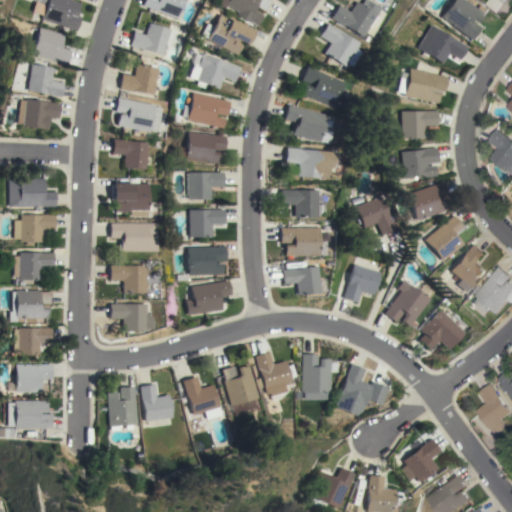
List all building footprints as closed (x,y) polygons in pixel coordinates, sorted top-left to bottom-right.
[(65,0),(75,3),(72,13),(68,12),(67,14),(75,17),(71,31),(35,19),(36,15),(25,12),(28,2),(39,5),(40,0),(65,0)] [(189,0),(189,2),(182,0),(175,18),(140,5),(141,0),(189,0)] [(264,0),(267,2),(261,11),(253,6),(251,11),(249,14),(248,14),(245,18),(217,1),(217,0),(264,0)] [(364,36),(358,32),(355,37),(325,17),(334,5),(344,12),(350,1),(355,4),(357,0),(362,0),(374,8),(371,12),(376,15),(364,36)] [(441,16),(453,0),(465,0),(484,15),(477,24),(472,20),(471,21),(479,28),(470,40),(441,16)] [(204,40),(205,38),(199,35),(205,23),(211,26),(217,15),(227,20),(228,19),(251,31),(249,35),(250,36),(248,41),(246,40),(245,44),(236,40),(234,42),(240,45),(238,48),(239,48),(238,52),(236,51),(234,55),(204,40)] [(142,35),(145,27),(147,23),(168,29),(168,30),(174,32),(169,47),(163,45),(160,56),(126,45),(130,31),(142,35)] [(337,66),(319,54),(321,50),(320,49),(325,43),(314,36),(322,24),(352,43),(337,66)] [(430,24),(454,40),(454,39),(465,47),(457,59),(447,53),(441,62),(440,62),(440,63),(416,47),(430,24)] [(20,41),(24,26),(32,28),(58,35),(55,47),(59,49),(59,47),(63,48),(63,50),(66,50),(62,65),(25,55),(28,43),(20,41)] [(233,81),(221,77),(217,88),(209,86),(207,90),(194,85),(196,80),(187,77),(192,63),(197,65),(201,54),(238,67),(233,81)] [(24,64),(47,68),(45,78),(45,79),(45,80),(57,82),(55,97),(40,95),(40,94),(20,91),(24,64)] [(117,74),(130,76),(132,64),(147,67),(147,65),(152,66),(152,68),(154,68),(150,95),(115,89),(117,74)] [(295,94),(299,84),(305,86),(306,84),(296,80),(302,66),(337,81),(325,107),(295,94)] [(445,77),(442,91),(431,89),(431,91),(437,93),(435,103),(402,95),(403,94),(396,92),(402,68),(408,69),(408,68),(445,77)] [(228,101),(225,116),(214,113),(213,116),(223,118),(220,128),(185,120),(185,118),(180,117),(183,105),(188,106),(191,92),(228,101)] [(150,104),(150,106),(158,107),(153,132),(145,130),(145,132),(112,125),(114,114),(115,115),(116,113),(110,112),(113,97),(150,104)] [(15,125),(9,124),(12,99),(18,100),(18,99),(40,102),(40,101),(54,103),(52,118),(39,116),(38,124),(37,124),(37,129),(15,126),(15,125)] [(321,115),(317,128),(326,131),(322,144),(287,134),(291,122),(280,119),(284,105),(321,115)] [(400,111),(435,110),(435,125),(422,125),(422,138),(400,138),(400,111)] [(511,171),(510,172),(492,158),(496,153),(496,154),(500,148),(490,140),(498,129),(511,139),(511,171)] [(224,136),(223,150),(211,149),(211,151),(218,152),(217,163),(184,159),(187,132),(224,136)] [(140,170),(118,167),(119,162),(118,162),(118,155),(106,154),(108,138),(121,140),(120,140),(143,143),(140,170)] [(302,177),(302,181),(298,181),(298,176),(292,176),(294,163),(281,162),(283,147),(327,152),(325,168),(323,167),(321,179),(302,177)] [(400,151),(435,148),(437,162),(425,164),(425,166),(433,165),(434,175),(431,176),(431,174),(426,175),(426,176),(403,178),(400,151)] [(186,172),(208,172),(222,172),(222,187),(208,187),(208,194),(209,194),(209,200),(186,199),(186,172)] [(1,207),(1,178),(38,178),(38,192),(49,192),(49,206),(1,207)] [(415,220),(406,194),(442,181),(446,194),(436,198),(437,201),(443,199),(447,209),(415,220)] [(143,210),(142,210),(143,216),(125,216),(125,211),(110,211),(110,200),(107,201),(107,199),(105,199),(105,185),(107,184),(107,183),(128,183),(128,184),(143,184),(143,210)] [(313,204),(320,204),(320,215),(313,215),(313,217),(290,217),(290,205),(277,205),(277,190),(313,190),(313,204)] [(352,207),(376,196),(391,229),(378,234),(373,223),(361,228),(352,207)] [(187,209),(223,209),(223,224),(210,224),(210,237),(187,237),(187,209)] [(27,242),(27,245),(20,245),(20,242),(13,242),(13,239),(6,239),(6,220),(13,220),(13,215),(49,215),(49,229),(38,229),(38,237),(36,237),(36,242),(27,242)] [(441,261),(423,239),(452,215),(461,227),(453,234),(461,244),(441,261)] [(153,223),(153,251),(117,251),(117,250),(115,250),(115,245),(117,245),(117,238),(106,238),(106,223),(153,223)] [(315,227),(315,241),(322,241),(322,254),(315,254),(315,255),(281,256),(281,245),(288,245),(288,243),(278,243),(278,228),(315,227)] [(469,287),(465,292),(455,284),(459,279),(449,270),(472,243),(483,253),(475,263),(484,271),(470,288),(469,287)] [(187,275),(186,247),(224,246),(224,261),(214,261),(214,264),(220,264),(220,274),(187,275)] [(13,280),(13,277),(8,277),(8,256),(13,256),(13,253),(49,253),(49,267),(36,267),(36,275),(35,275),(35,280),(13,280)] [(378,272),(371,293),(367,292),(366,293),(359,291),(355,303),(342,299),(347,282),(346,282),(352,264),(378,272)] [(119,292),(119,282),(118,282),(118,280),(106,280),(106,265),(119,265),(142,266),(142,276),(148,276),(148,298),(140,298),(140,293),(119,292)] [(317,293),(294,295),(293,283),(281,284),(279,269),(315,266),(317,293)] [(499,266),(510,276),(503,284),(504,285),(508,280),(511,283),(511,291),(507,298),(507,299),(495,313),(488,307),(484,312),(473,302),(477,297),(474,295),(499,266)] [(187,315),(185,300),(192,299),(189,286),(227,280),(229,295),(218,297),(220,309),(187,315)] [(407,326),(398,320),(402,314),(400,313),(394,322),(382,314),(398,291),(394,288),(400,280),(426,299),(407,326)] [(11,318),(11,322),(3,322),(3,311),(6,311),(6,291),(10,291),(10,290),(36,290),(36,291),(47,291),(47,303),(38,303),(38,307),(45,307),(45,312),(44,312),(44,318),(11,318)] [(142,329),(142,331),(120,331),(120,326),(119,326),(119,318),(107,318),(107,303),(142,304),(142,315),(147,315),(149,317),(149,320),(151,322),(150,329),(142,329)] [(461,333),(445,349),(436,340),(427,350),(417,339),(422,334),(418,329),(437,309),(461,333)] [(9,329),(13,329),(13,328),(36,328),(36,327),(49,327),(49,342),(36,343),(36,351),(36,355),(13,355),(13,354),(9,354),(9,329)] [(288,382),(281,384),(283,391),(268,396),(267,393),(263,394),(252,356),(266,352),(270,364),(282,360),(288,382)] [(327,392),(324,392),(323,399),(302,399),(302,392),(299,392),(300,354),(315,354),(315,358),(328,359),(327,392)] [(11,364),(50,364),(50,379),(38,379),(38,392),(11,392),(11,364)] [(353,411),(339,405),(340,401),(336,399),(337,397),(336,396),(349,364),(363,369),(358,381),(370,385),(362,406),(355,404),(353,411)] [(255,398),(253,398),(257,409),(244,412),(241,402),(228,406),(220,381),(222,381),(219,370),(230,366),(233,375),(236,374),(234,367),(239,366),(239,367),(245,365),(255,398)] [(511,396),(508,391),(506,392),(501,385),(503,384),(499,378),(511,369),(511,396)] [(215,407),(218,415),(204,420),(201,411),(191,415),(180,381),(193,376),(197,388),(209,384),(216,407),(215,407)] [(166,418),(167,425),(149,428),(148,421),(143,421),(140,399),(139,399),(137,386),(152,384),(154,397),(161,396),(161,395),(167,394),(167,400),(169,400),(170,405),(168,405),(170,418),(166,418)] [(497,434),(492,428),(491,428),(477,410),(483,405),(476,395),(492,384),(509,407),(510,406),(511,409),(511,413),(503,419),(508,426),(497,434)] [(135,424),(131,425),(131,429),(124,430),(124,425),(119,425),(119,430),(109,431),(109,426),(107,427),(105,393),(115,392),(116,399),(118,399),(117,388),(132,386),(135,424)] [(45,401),(45,412),(38,412),(38,414),(49,414),(49,428),(44,427),(44,429),(21,429),(21,430),(16,430),(16,429),(12,428),(11,428),(11,427),(2,427),(2,416),(10,416),(10,414),(3,414),(3,402),(11,402),(11,400),(45,401)] [(0,428),(13,429),(12,437),(0,436),(0,428)] [(401,460),(429,438),(438,450),(428,459),(432,464),(433,464),(436,468),(417,482),(413,476),(407,481),(399,469),(404,465),(401,460)] [(337,508),(326,504),(323,510),(310,504),(313,498),(311,497),(322,472),(330,476),(330,477),(334,478),(339,468),(352,474),(337,508)] [(456,474),(464,486),(461,488),(469,499),(451,511),(436,511),(425,497),(456,474)] [(391,511),(364,511),(366,475),(381,476),(380,488),(392,489),(391,511)]
